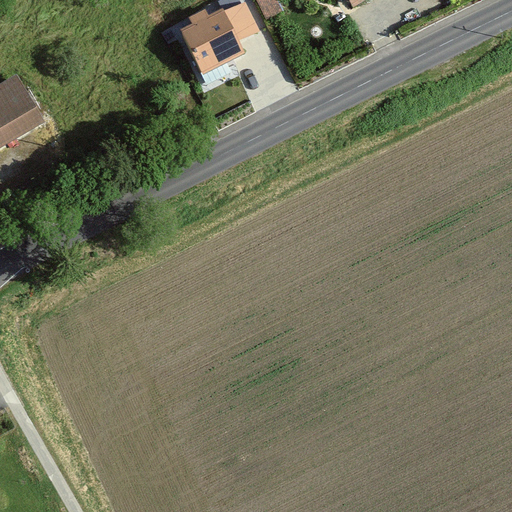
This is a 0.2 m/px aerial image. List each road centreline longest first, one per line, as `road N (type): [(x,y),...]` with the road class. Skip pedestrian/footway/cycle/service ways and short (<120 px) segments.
road 1 (secondary): [(0,264),(511,10)]
road 2 (track): [(0,380),(74,511)]
